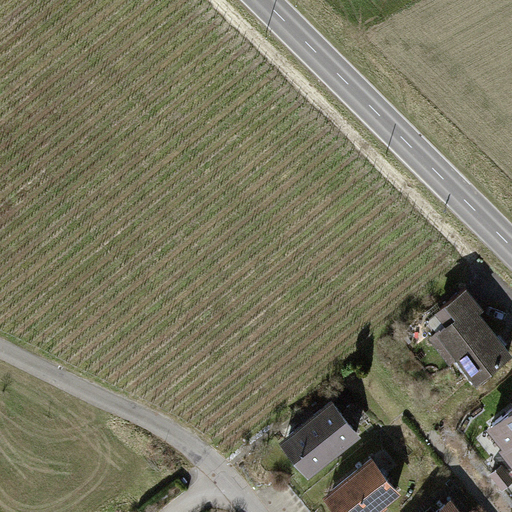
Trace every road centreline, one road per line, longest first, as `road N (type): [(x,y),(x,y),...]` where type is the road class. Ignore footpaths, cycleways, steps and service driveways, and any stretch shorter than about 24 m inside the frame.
road 1 (track): [(218,0),(511,298)]
road 2 (primary): [(511,246),(265,0)]
road 3 (residential): [(229,486),(206,457),(158,424),(0,349)]
